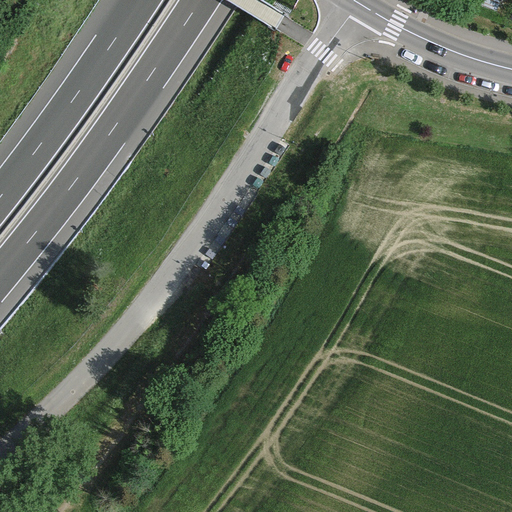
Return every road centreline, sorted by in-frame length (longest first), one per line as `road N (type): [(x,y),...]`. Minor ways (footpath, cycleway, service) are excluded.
road 1 (track): [(381,16),(251,241),(55,511)]
road 2 (residential): [(359,3),(154,299),(0,457)]
road 3 (motorway): [(0,280),(202,0)]
road 4 (motorway): [(140,0),(0,194)]
road 5 (tertiary): [(511,70),(428,41),(359,3)]
